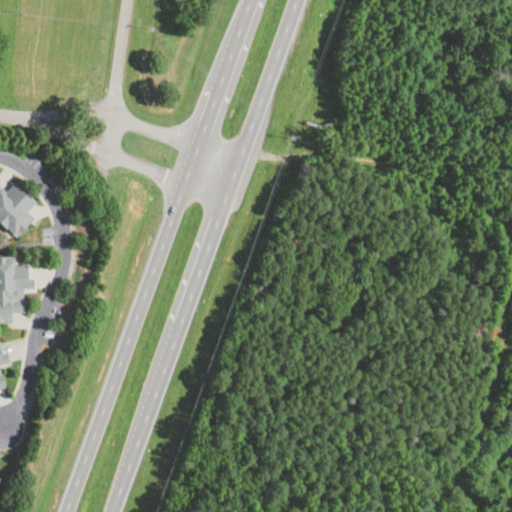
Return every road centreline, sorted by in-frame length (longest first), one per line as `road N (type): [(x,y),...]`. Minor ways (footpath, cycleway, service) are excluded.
road 1 (trunk): [(111,511),(295,0)]
road 2 (trunk): [(185,182),(64,511)]
road 3 (residential): [(0,424),(25,393),(65,252),(54,199),(0,156)]
road 4 (residential): [(239,157),(101,112),(48,120)]
road 5 (trunk): [(253,0),(185,182)]
road 6 (residential): [(48,120),(225,198)]
road 7 (residential): [(111,152),(129,0)]
